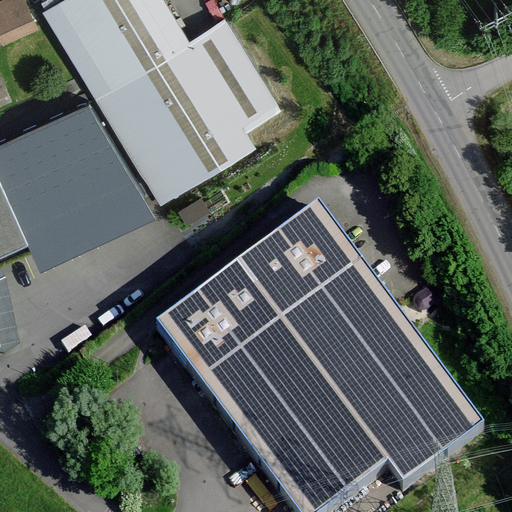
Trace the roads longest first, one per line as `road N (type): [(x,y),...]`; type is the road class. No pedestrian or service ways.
road 1 (track): [(304,157),(74,338),(0,370)]
road 2 (tertiary): [(511,261),(433,108)]
road 3 (residential): [(96,511),(0,419)]
road 4 (tertiary): [(433,108),(369,0)]
